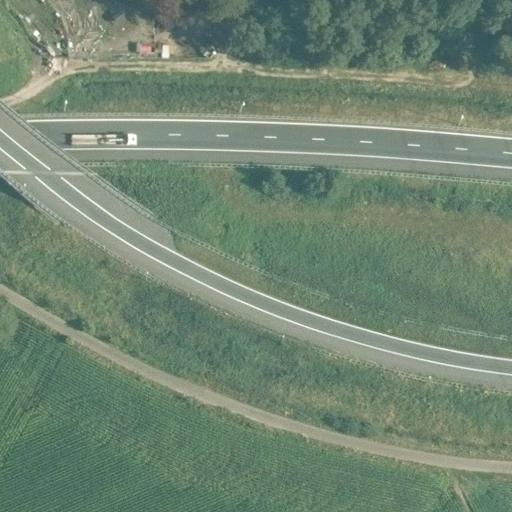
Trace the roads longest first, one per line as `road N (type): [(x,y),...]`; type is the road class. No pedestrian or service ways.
road 1 (track): [(0,104),(56,74),(93,65),(464,84),(473,71),(455,53),(408,76)]
road 2 (motorway): [(0,146),(171,259),(276,307),(442,357),(511,368)]
road 3 (unclassified): [(0,290),(208,398),(511,466)]
road 4 (motorway): [(0,138),(270,137),(511,155)]
